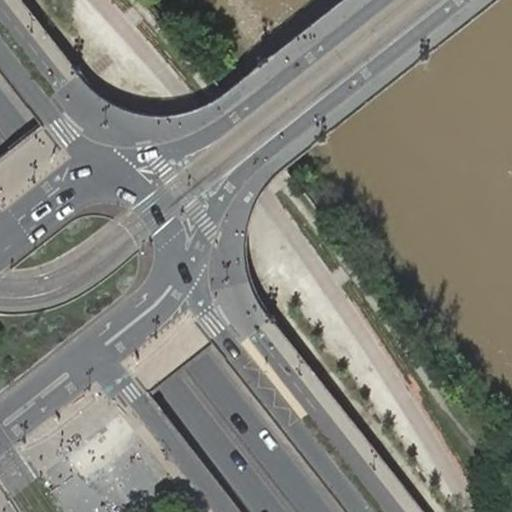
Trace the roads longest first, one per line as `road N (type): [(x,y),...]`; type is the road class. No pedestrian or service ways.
road 1 (secondary): [(319,511),(0,102)]
road 2 (secondary): [(0,164),(272,511)]
road 3 (secondary): [(360,511),(213,326),(186,272)]
road 4 (secondary): [(82,360),(112,367),(225,511)]
road 5 (secondary): [(102,170),(0,50)]
road 6 (secondary): [(82,360),(186,272)]
road 7 (secondary): [(186,272),(150,205),(102,170)]
road 8 (secondary): [(102,170),(0,244)]
